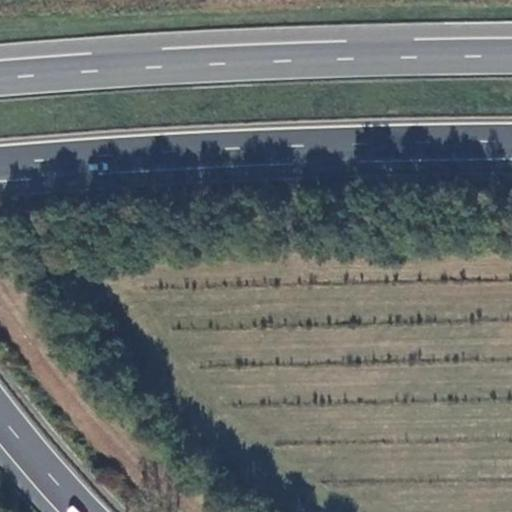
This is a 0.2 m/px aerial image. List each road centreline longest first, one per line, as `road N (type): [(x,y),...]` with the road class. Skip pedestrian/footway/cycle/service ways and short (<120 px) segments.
road 1 (trunk): [(511,54),(0,77)]
road 2 (trunk): [(0,162),(511,139)]
road 3 (trunk): [(0,413),(83,511)]
